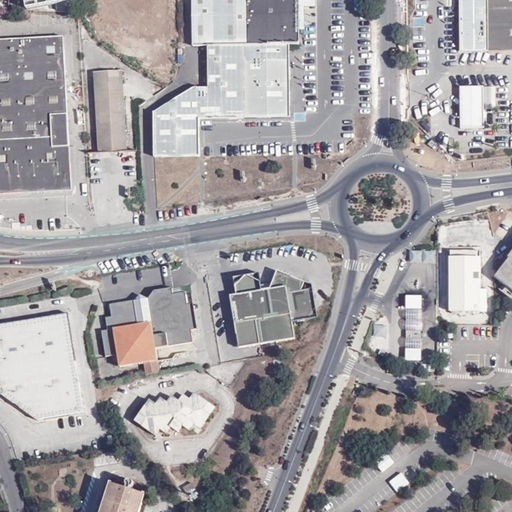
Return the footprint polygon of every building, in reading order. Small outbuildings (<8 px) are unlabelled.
[(192,0),(193,46),(208,46),(290,46),(291,46),(298,45),(299,45),(298,0),(192,0)] [(511,0),(460,0),(461,6),(461,51),(511,50),(511,0)] [(121,56),(146,59),(147,54),(151,54),(152,41),(127,38),(128,31),(113,29),(112,37),(117,45),(125,46),(125,49),(119,49),(118,54),(121,56)] [(0,195),(72,192),(65,38),(0,40),(0,195)] [(290,46),(208,46),(209,88),(193,88),(155,113),(155,156),(201,156),(201,119),(291,118),(290,46)] [(127,152),(123,71),(95,73),(100,154),(127,152)] [(485,129),(485,110),(485,87),(461,88),(462,129),(485,129)] [(485,87),(485,110),(496,110),(497,88),(485,87)] [(495,277),(511,290),(511,252),(508,258),(509,259),(495,277)] [(450,311),(480,312),(480,289),(480,257),(450,257),(450,311)] [(313,286),(278,272),(271,290),(262,291),(260,275),(235,278),(237,295),(232,295),(240,348),(296,339),(293,322),(319,318),(313,286)] [(187,306),(185,294),(173,295),(172,290),(155,292),(148,301),(152,324),(138,326),(135,303),(110,306),(112,319),(106,320),(108,332),(102,333),(106,357),(118,355),(120,368),(145,364),(147,375),(160,373),(156,349),(193,344),(191,331),(197,330),(193,305),(187,306)] [(140,296),(135,303),(138,326),(152,324),(148,301),(140,296)] [(407,333),(421,333),(421,310),(407,310),(407,333)] [(0,393),(38,421),(84,413),(77,369),(68,315),(0,326),(0,393)] [(420,351),(421,339),(407,339),(407,350),(420,351)] [(156,436),(160,429),(165,423),(172,427),(178,432),(183,425),(189,430),(195,424),(200,428),(215,409),(195,395),(190,401),(185,396),(179,403),(173,398),(168,405),(161,400),(157,407),(151,402),(136,421),(156,436)] [(165,423),(160,429),(167,434),(172,427),(165,423)] [(195,489),(192,483),(183,487),(186,493),(195,489)] [(111,486),(102,511),(139,511),(144,496),(111,486)]
